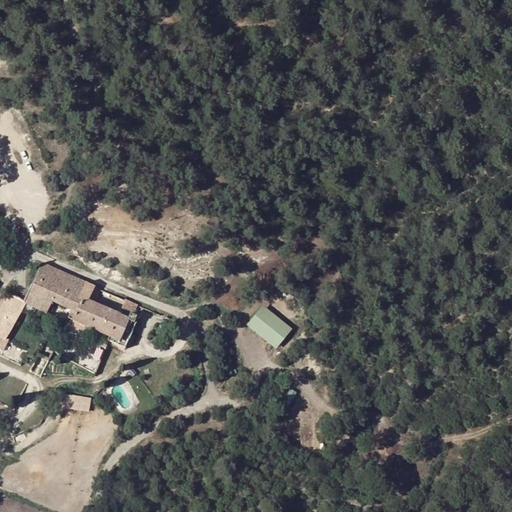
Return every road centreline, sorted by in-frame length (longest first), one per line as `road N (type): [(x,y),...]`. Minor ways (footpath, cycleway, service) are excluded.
road 1 (track): [(24,245),(189,315),(199,332),(209,394),(110,460),(95,511)]
road 2 (track): [(0,454),(39,397),(29,379),(0,368)]
